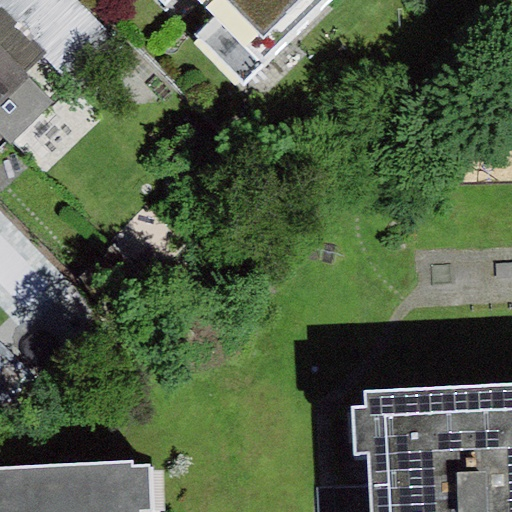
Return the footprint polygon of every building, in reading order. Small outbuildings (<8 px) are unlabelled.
[(84,0),(3,0),(1,2),(86,85),(128,43),(84,0)] [(201,0),(253,54),(311,0),(201,0)] [(0,49),(0,109),(31,80),(0,49)] [(511,511),(511,381),(365,387),(366,400),(349,400),(352,450),(369,449),(371,511),(511,511)] [(137,461),(136,455),(0,462),(0,511),(140,511),(141,509),(155,508),(152,460),(137,461)]
